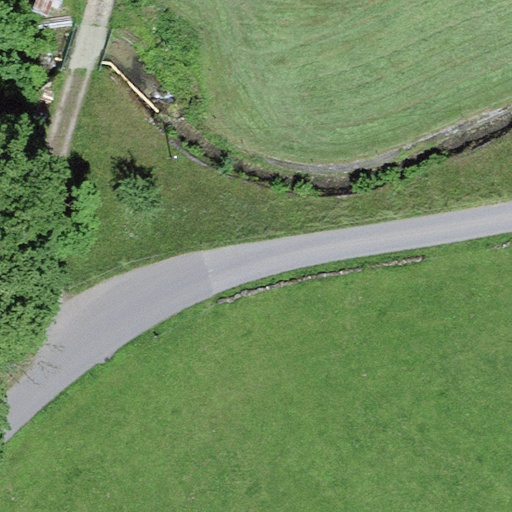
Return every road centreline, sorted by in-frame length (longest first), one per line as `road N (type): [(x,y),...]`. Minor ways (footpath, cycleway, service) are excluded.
road 1 (residential): [(0,421),(83,342),(166,296),(272,268),(511,226)]
road 2 (track): [(104,0),(5,415)]
